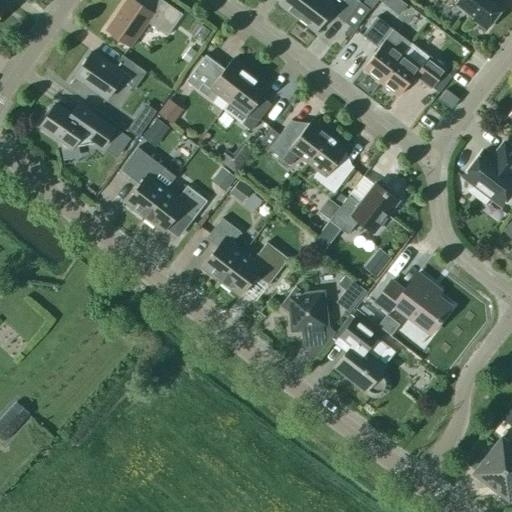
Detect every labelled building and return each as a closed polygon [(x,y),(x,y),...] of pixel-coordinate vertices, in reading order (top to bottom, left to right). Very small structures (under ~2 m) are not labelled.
[(0,0),(0,13),(8,2),(4,0),(0,0)] [(154,0),(148,10),(133,0),(126,0),(106,30),(129,46),(146,21),(166,36),(181,14),(161,0),(154,0)] [(280,0),(277,4),(296,18),(309,0),(280,0)] [(309,0),(296,18),(315,33),(331,12),(344,21),(359,1),(357,0),(309,0)] [(364,0),(361,3),(365,6),(370,10),(376,0),(364,0)] [(485,29),(503,5),(496,0),(458,0),(456,3),(474,17),(472,19),(485,29)] [(193,34),(200,19),(186,12),(179,27),(193,34)] [(376,17),(362,35),(381,49),(365,71),(380,82),(401,53),(410,42),(376,17)] [(401,53),(380,82),(398,96),(414,75),(430,88),(445,69),(410,42),(401,53)] [(196,52),(189,47),(181,58),(188,63),(196,52)] [(113,66),(91,51),(73,77),(105,99),(119,79),(133,88),(145,72),(121,55),(113,66)] [(217,94),(227,102),(249,73),(231,59),(224,68),(211,59),(191,85),(212,101),(217,94)] [(249,73),(227,102),(237,110),(232,116),(250,130),(270,104),(260,96),(268,87),(249,73)] [(451,109),(458,99),(448,92),(441,101),(451,109)] [(181,108),(167,99),(157,113),(171,123),(181,108)] [(70,114),(55,104),(40,126),(59,139),(61,149),(77,146),(76,140),(81,134),(101,147),(114,128),(78,103),(70,114)] [(146,123),(132,114),(123,128),(137,137),(146,123)] [(142,138),(155,147),(169,128),(156,118),(142,138)] [(297,155),(307,162),(329,133),(311,119),(303,129),(290,119),(268,149),(289,165),(297,155)] [(134,138),(124,131),(117,140),(128,148),(134,138)] [(329,133),(307,162),(317,170),(312,177),(333,193),(353,167),(340,157),(347,147),(329,133)] [(511,150),(505,145),(493,160),(484,152),(464,178),(502,208),(511,194),(511,150)] [(240,156),(228,147),(219,160),(231,169),(240,156)] [(128,172),(141,182),(125,202),(143,217),(166,187),(175,176),(144,152),(128,172)] [(234,176),(221,166),(210,180),(224,191),(234,176)] [(251,189),(238,179),(228,192),(241,202),(251,189)] [(397,200),(375,183),(359,203),(348,195),(339,206),(329,220),(347,234),(357,220),(373,232),(397,200)] [(178,196),(166,187),(143,217),(162,231),(178,210),(191,220),(206,200),(186,185),(178,196)] [(324,202),(317,211),(329,220),(339,206),(328,197),(324,202)] [(326,224),(312,213),(310,216),(303,225),(317,236),(326,224)] [(201,267),(220,281),(243,251),(232,243),(240,232),(221,217),(205,238),(217,247),(201,267)] [(505,228),(503,230),(511,236),(511,247),(508,252),(511,255),(511,219),(505,228)] [(253,259),(243,251),(220,281),(239,296),(255,275),(267,285),(288,258),(266,242),(253,259)] [(375,252),(371,257),(383,267),(390,258),(378,248),(375,252)] [(431,284),(417,273),(404,290),(391,280),(374,303),(387,313),(393,305),(429,333),(450,306),(428,289),(431,284)] [(341,278),(337,283),(346,290),(353,281),(345,274),(341,278)] [(288,310),(291,331),(302,330),(303,338),(307,341),(304,344),(316,354),(315,355),(316,356),(334,332),(327,327),(323,290),(302,293),(295,287),(296,287),(295,286),(280,305),(281,306),(281,305),(288,310)] [(359,334),(334,367),(365,391),(366,391),(367,392),(368,393),(369,393),(369,394),(370,394),(371,395),(373,395),(374,395),(375,395),(377,395),(378,394),(380,394),(381,393),(382,392),(383,392),(384,391),(384,390),(385,389),(385,388),(386,388),(386,386),(387,385),(387,383),(387,382),(387,381),(386,380),(386,379),(385,378),(385,377),(385,376),(384,376),(384,375),(383,375),(383,374),(382,374),(382,373),(381,373),(380,373),(380,372),(385,366),(376,359),(387,345),(376,337),(378,334),(355,316),(348,326),(359,334)] [(0,436),(4,440),(28,413),(15,401),(0,417),(0,436)] [(503,416),(501,420),(510,427),(511,425),(511,410),(510,408),(503,416)] [(511,445),(501,437),(473,473),(509,502),(511,498),(511,445)]
